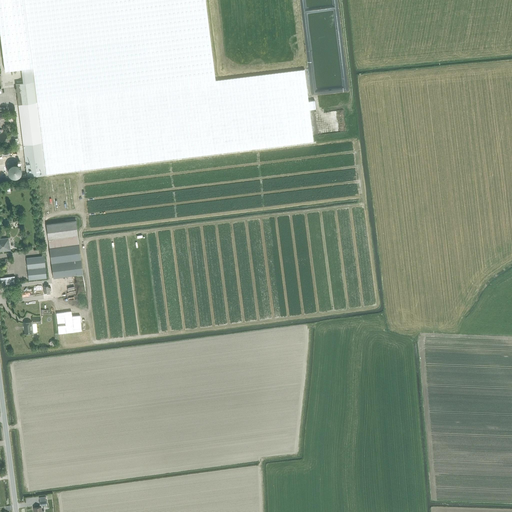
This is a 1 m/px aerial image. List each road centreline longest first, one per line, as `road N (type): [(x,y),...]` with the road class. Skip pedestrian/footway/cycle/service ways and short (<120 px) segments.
road 1 (track): [(461,323),(446,343),(384,326),(358,332),(353,511)]
road 2 (unclassified): [(15,511),(0,383)]
